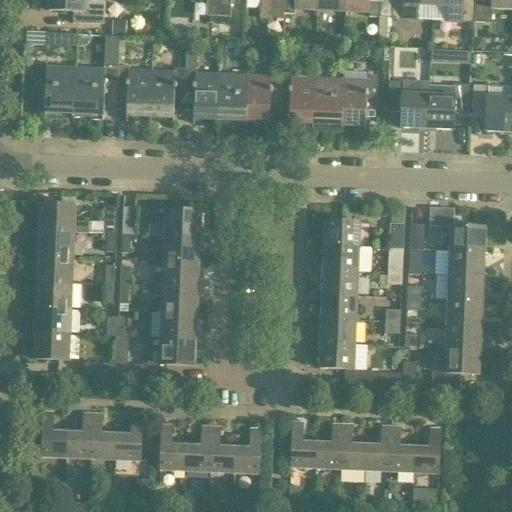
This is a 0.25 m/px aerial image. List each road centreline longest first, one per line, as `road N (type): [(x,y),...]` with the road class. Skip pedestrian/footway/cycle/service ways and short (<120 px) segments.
road 1 (residential): [(511,184),(235,176)]
road 2 (residential): [(279,377),(238,375),(228,363),(235,176)]
road 3 (residential): [(235,176),(0,162)]
